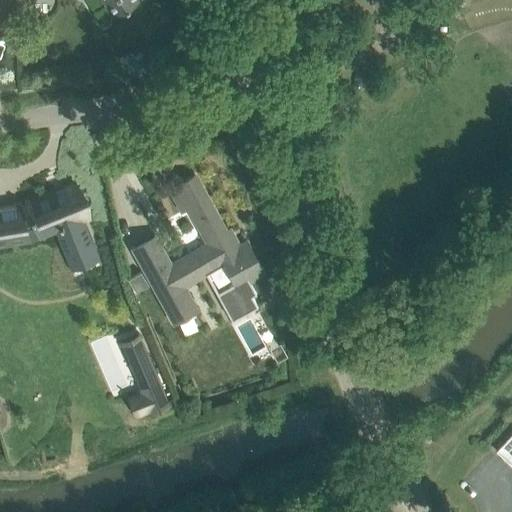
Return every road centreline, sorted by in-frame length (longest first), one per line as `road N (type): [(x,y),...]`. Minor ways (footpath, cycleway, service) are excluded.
road 1 (unclassified): [(422,511),(329,324),(277,84)]
road 2 (tertiary): [(0,122),(277,84)]
road 3 (track): [(399,37),(277,84)]
